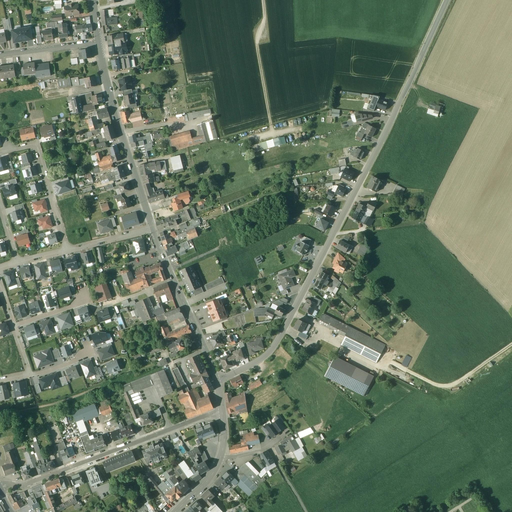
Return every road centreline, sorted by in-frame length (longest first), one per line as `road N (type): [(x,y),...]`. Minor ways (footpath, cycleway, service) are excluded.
road 1 (secondary): [(445,0),(270,351),(217,381)]
road 2 (residential): [(221,410),(24,485),(0,485)]
road 3 (tertiary): [(151,228),(98,43)]
road 4 (tertiary): [(217,381),(151,228)]
road 5 (track): [(511,344),(447,386),(389,361)]
road 6 (residential): [(9,150),(36,144),(67,249)]
road 7 (track): [(263,0),(257,51),(270,125)]
